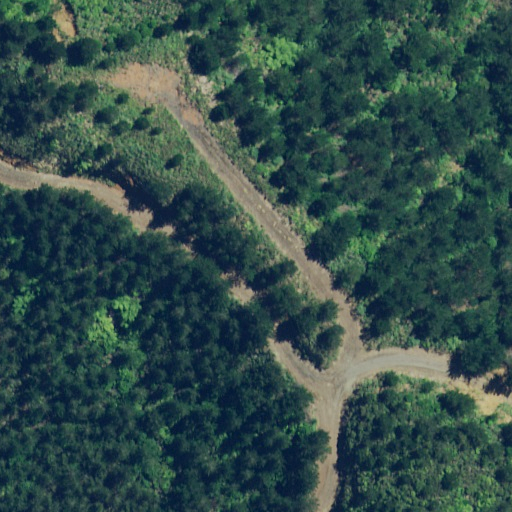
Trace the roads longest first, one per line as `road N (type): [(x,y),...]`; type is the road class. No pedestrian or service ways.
road 1 (track): [(280,511),(305,449),(305,371),(182,250),(97,200),(0,167)]
road 2 (track): [(338,346),(304,267),(239,195)]
road 3 (track): [(338,346),(511,369)]
